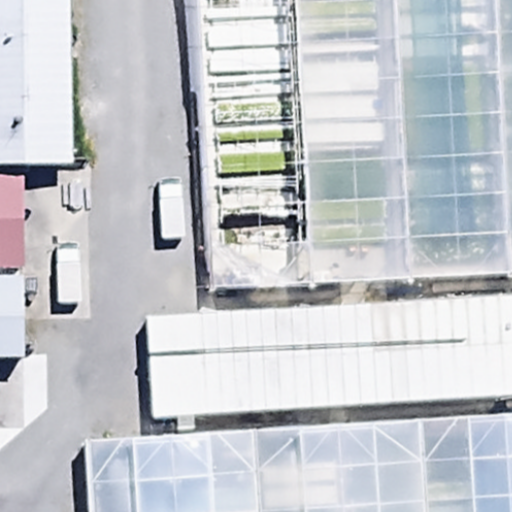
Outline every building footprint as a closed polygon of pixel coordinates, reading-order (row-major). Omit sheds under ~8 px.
[(70,0),(0,0),(0,178),(72,178),(70,0)] [(511,0),(181,0),(195,290),(511,275),(511,0)] [(0,279),(26,279),(26,190),(0,189),(0,279)] [(25,289),(0,289),(0,374),(26,374),(25,289)] [(511,397),(511,296),(137,316),(142,417),(511,397)] [(511,511),(511,414),(79,436),(83,511),(511,511)]
